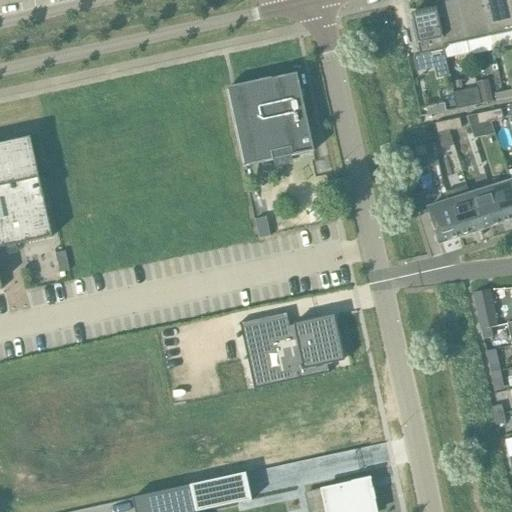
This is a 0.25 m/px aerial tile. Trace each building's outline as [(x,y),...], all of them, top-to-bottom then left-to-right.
[(440,28),(444,47),(467,42),(465,31),(462,21),(460,11),(458,0),(457,0),(452,0),(434,4),(435,9),(440,28)] [(465,31),(467,42),(490,37),(488,26),(486,16),(483,5),(482,0),(457,0),(458,0),(460,11),(462,21),(465,31)] [(488,26),(490,37),(511,32),(511,23),(509,11),(506,0),(482,0),(483,5),(486,16),(488,26)] [(435,9),(411,14),(420,55),(414,56),(417,70),(447,63),(444,47),(440,28),(435,9)] [(313,151),(296,74),(226,89),(243,167),(273,160),(271,152),(290,148),(291,156),(313,151)] [(511,89),(511,90),(502,92),(504,99),(511,96),(511,89)] [(453,92),(456,106),(467,104),(464,90),(453,92)] [(489,90),(478,92),(481,104),(492,102),(489,90)] [(446,109),(457,107),(456,106),(453,92),(443,94),(446,109)] [(504,99),(502,92),(492,94),(494,101),(504,99)] [(51,128),(64,185),(81,264),(237,230),(207,94),(51,128)] [(444,103),(425,108),(427,116),(446,112),(444,103)] [(491,121),(503,119),(501,109),(489,112),(491,121)] [(491,121),(489,112),(477,115),(479,124),(491,121)] [(449,130),(461,128),(459,118),(447,121),(449,130)] [(449,130),(447,121),(435,124),(437,133),(449,130)] [(30,138),(0,144),(0,290),(2,290),(0,280),(0,248),(52,238),(30,138)] [(428,155),(426,146),(414,148),(416,158),(428,155)] [(501,223),(511,219),(511,187),(510,182),(490,189),(501,223)] [(449,202),(460,236),(480,230),(469,196),(466,186),(446,192),(449,202)] [(469,196),(480,230),(501,223),(490,189),(469,196)] [(460,236),(449,202),(427,209),(438,243),(460,236)] [(492,303),(476,307),(479,321),(481,330),(491,328),(497,326),(492,303)] [(287,313),(239,324),(239,325),(240,325),(254,390),(329,373),(329,372),(327,366),(344,362),(334,315),(293,324),(293,325),(289,326),(289,325),(287,313)] [(491,328),(481,330),(483,340),(493,337),(491,328)] [(85,357),(0,376),(0,422),(35,417),(36,418),(96,405),(85,357)] [(500,371),(498,362),(488,364),(490,373),(500,371)] [(490,373),(492,382),(502,380),(500,371),(490,373)] [(503,414),(501,405),(492,407),(494,416),(503,414)] [(494,416),(496,425),(505,423),(503,414),(494,416)] [(245,474),(190,486),(195,511),(201,511),(251,501),(245,474)] [(308,494),(306,494),(309,508),(325,504),(327,511),(375,511),(374,505),(373,501),(375,501),(373,489),(370,489),(369,485),(368,481),(371,481),(370,478),(351,482),(351,485),(347,486),(346,484),(337,486),(337,487),(308,494)] [(134,511),(195,511),(190,486),(132,499),(134,511)]
